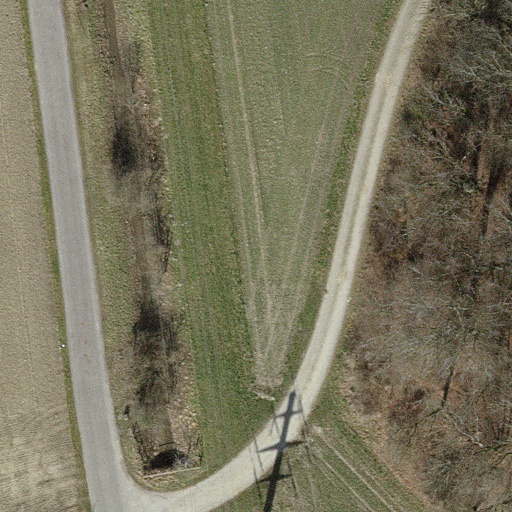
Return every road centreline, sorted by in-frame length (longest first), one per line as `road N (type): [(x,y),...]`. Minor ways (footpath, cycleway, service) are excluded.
road 1 (track): [(415,0),(326,348),(286,431),(225,483),(163,511)]
road 2 (track): [(119,511),(52,0)]
